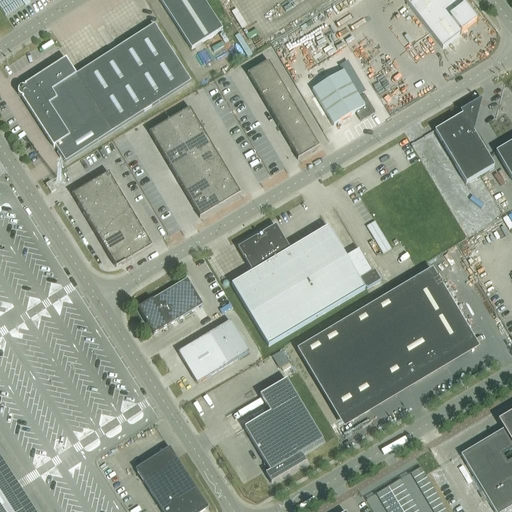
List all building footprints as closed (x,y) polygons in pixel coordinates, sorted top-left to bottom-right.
[(158,0),(191,50),(222,31),(202,0),(158,0)] [(461,35),(476,24),(457,0),(403,0),(442,50),(459,37),(461,35)] [(18,92),(17,93),(18,95),(18,96),(19,97),(21,98),(22,98),(22,99),(22,100),(53,149),(55,148),(65,164),(191,83),(154,26),(76,76),(66,60),(25,86),(25,87),(24,87),(23,87),(21,87),(20,88),(19,89),(18,90),(18,92)] [(246,60),(256,54),(246,38),(242,41),(244,43),(238,47),(246,60)] [(254,86),(275,74),(269,64),(269,63),(247,76),(248,76),(249,77),(253,83),(252,83),(254,86)] [(343,73),(312,91),(333,127),(355,113),(360,122),(375,113),(364,95),(359,98),(343,73)] [(261,98),(282,86),(275,74),(254,86),(256,89),(257,89),(260,95),(259,95),(261,98)] [(268,110),(289,98),(282,86),(261,98),(263,101),(264,101),(267,107),(268,110)] [(276,122),(296,110),(289,98),(268,110),(270,113),(271,113),(274,119),(276,122)] [(462,116),(424,138),(425,140),(425,139),(435,133),(466,185),(494,168),(473,133),(482,100),(460,113),(462,116)] [(190,110),(169,122),(177,134),(197,122),(190,111),(190,110)] [(283,134),(303,122),(296,110),(276,122),(277,125),(278,125),(281,131),(283,134)] [(169,122),(149,134),(149,135),(150,134),(157,146),(177,134),(169,122)] [(197,122),(177,134),(184,146),(204,134),(197,122)] [(291,148),(311,136),(303,122),(283,134),(285,137),(289,143),(288,143),(291,148)] [(157,146),(164,158),(184,146),(177,134),(157,146)] [(204,134),(184,146),(191,158),(211,146),(204,134)] [(319,148),(318,148),(311,136),(291,148),(294,153),(298,158),(297,159),(298,160),(297,160),(298,161),(319,148)] [(511,143),(495,153),(511,181),(511,143)] [(171,170),(191,158),(184,146),(164,158),(171,170)] [(211,146),(191,158),(198,170),(218,159),(211,146)] [(171,170),(178,182),(198,170),(191,158),(171,170)] [(218,159),(198,170),(206,183),(226,171),(218,159)] [(186,195),(206,183),(198,170),(178,182),(186,195)] [(226,171),(206,183),(213,195),(233,183),(226,171)] [(90,185),(97,196),(115,185),(113,182),(112,183),(109,177),(109,176),(109,175),(109,174),(90,185)] [(46,185),(51,194),(56,191),(51,182),(46,185)] [(186,195),(193,207),(213,195),(206,183),(186,195)] [(233,183),(213,195),(220,207),(241,195),(240,194),(233,183)] [(98,198),(97,196),(90,185),(72,196),(72,197),(73,197),(74,198),(74,197),(78,203),(77,204),(80,208),(98,198)] [(97,196),(98,198),(104,208),(122,197),(120,194),(119,195),(116,189),(117,188),(115,185),(97,196)] [(200,219),(220,207),(213,195),(193,207),(200,218),(199,219),(200,219)] [(104,208),(106,212),(111,220),(129,209),(127,206),(127,207),(123,201),(124,200),(122,197),(104,208)] [(106,212),(104,208),(98,198),(80,208),(83,213),(87,219),(86,219),(88,222),(106,212)] [(113,224),(118,232),(136,221),(134,218),(134,219),(130,213),(131,213),(129,209),(111,220),(113,224)] [(113,224),(111,220),(106,212),(88,222),(90,225),(91,225),(94,231),(93,231),(95,234),(113,224)] [(120,236),(126,246),(144,235),(142,230),(141,231),(137,225),(138,225),(136,221),(118,232),(120,236)] [(101,243),(102,246),(120,236),(118,232),(113,224),(95,234),(97,237),(98,237),(101,243)] [(252,273),(231,286),(268,348),(365,290),(366,289),(367,291),(381,282),(374,271),(372,273),(362,256),(364,261),(351,268),(328,228),(290,251),(288,249),(276,227),(262,235),(239,250),(245,261),(245,262),(252,273)] [(127,247),(134,258),(152,247),(151,247),(151,246),(150,246),(147,240),(144,235),(126,246),(127,247)] [(108,255),(109,258),(127,247),(126,246),(120,236),(102,246),(104,249),(105,249),(108,255)] [(122,266),(134,258),(127,247),(109,258),(111,261),(112,263),(122,265),(122,266)] [(467,332),(472,341),(473,341),(432,271),(298,351),(339,421),(411,378),(413,383),(444,364),(437,350),(467,332)] [(168,327),(203,306),(187,280),(153,300),(138,309),(144,321),(146,320),(148,322),(146,323),(153,336),(168,327)] [(206,380),(248,354),(230,323),(178,354),(185,364),(190,372),(192,376),(197,385),(203,382),(202,381),(206,380)] [(301,455),(323,442),(286,381),(260,397),(270,414),(244,430),(270,473),(267,475),(266,474),(265,475),(271,485),(306,464),(301,455)] [(494,511),(504,511),(511,508),(511,413),(498,422),(503,431),(461,456),(494,511)] [(209,510),(170,449),(135,471),(161,511),(201,511),(205,510),(209,510)] [(75,454),(65,461),(70,469),(81,462),(75,454)] [(34,511),(0,458),(0,511),(34,511)] [(421,469),(411,475),(414,480),(424,474),(421,469)] [(424,474),(414,480),(417,485),(427,479),(424,474)] [(427,479),(417,485),(420,490),(430,484),(427,479)] [(401,481),(391,487),(394,492),(404,486),(401,481)] [(430,484),(420,490),(423,495),(433,489),(430,484)] [(394,492),(392,493),(395,498),(407,491),(404,486),(394,492)] [(386,489),(377,495),(380,500),(389,494),(386,489)] [(433,489),(423,495),(426,500),(437,494),(433,489)] [(407,491),(395,498),(398,503),(410,496),(407,491)] [(389,494),(380,500),(383,505),(395,498),(392,493),(389,494)] [(437,494),(426,500),(429,506),(440,499),(437,494)] [(410,496),(398,503),(401,509),(413,501),(410,496)] [(395,498),(383,505),(386,511),(398,503),(395,498)] [(440,499),(429,506),(432,511),(443,505),(440,499)] [(413,501),(401,509),(402,511),(406,511),(416,507),(413,501)] [(398,503),(386,511),(395,511),(401,509),(398,503)]
